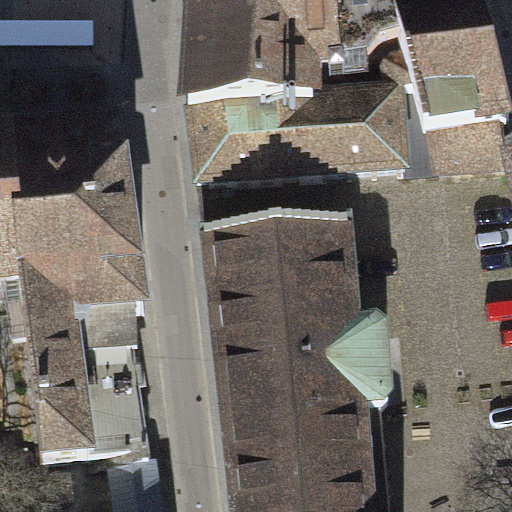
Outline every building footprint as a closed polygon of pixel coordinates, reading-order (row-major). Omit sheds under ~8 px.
[(195,0),(195,23),(397,11),(477,2),(476,0),(195,0)] [(511,131),(477,2),(397,11),(404,43),(391,49),(396,70),(389,72),(385,89),(388,102),(418,102),(426,138),(503,128),(511,131)] [(195,23),(189,117),(316,106),(316,78),(365,72),(385,53),(391,49),(404,43),(397,11),(195,23)] [(388,102),(316,106),(189,117),(202,193),(511,169),(503,128),(426,138),(418,102),(388,102)] [(78,133),(10,141),(25,235),(16,236),(22,290),(143,278),(124,138),(123,127),(78,133)] [(10,141),(0,141),(0,299),(24,297),(22,290),(16,236),(25,235),(10,141)] [(349,236),(207,247),(233,511),(389,511),(384,430),(382,416),(390,409),(385,341),(377,334),(358,336),(349,236)] [(147,317),(143,278),(22,290),(24,297),(42,466),(114,459),(120,511),(161,511),(139,361),(131,317),(147,317)]
